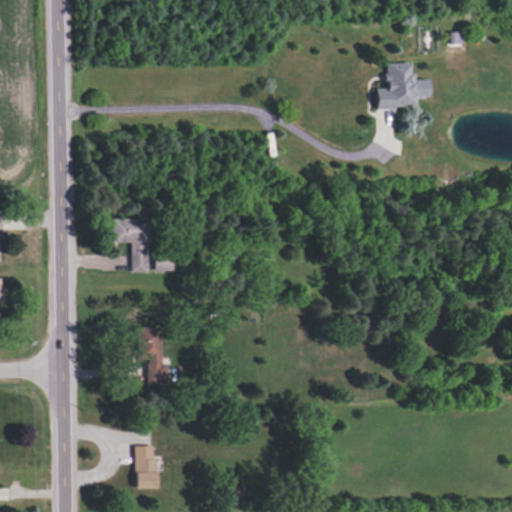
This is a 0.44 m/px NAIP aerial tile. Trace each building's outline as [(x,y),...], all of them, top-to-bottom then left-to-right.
[(372,107),(414,108),(414,96),(427,97),(427,80),(409,79),(409,63),(383,63),(383,88),(372,88),(372,107)] [(127,241),(128,273),(147,272),(145,218),(109,219),(110,242),(127,241)] [(169,271),(170,255),(149,254),(148,271),(169,271)] [(158,327),(134,327),(134,362),(143,362),(144,385),(164,384),(164,363),(158,364),(158,327)] [(151,445),(131,446),(132,488),(152,488),(151,445)]
